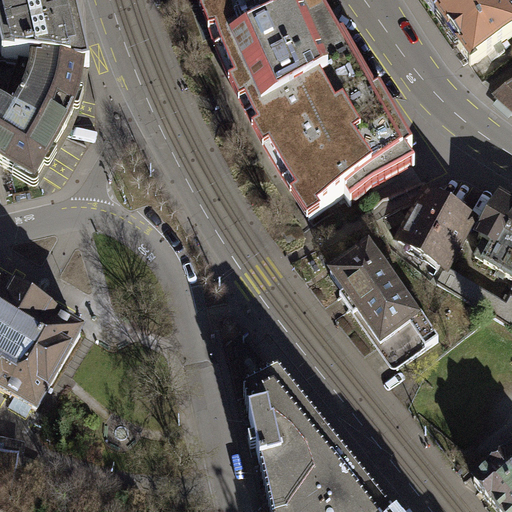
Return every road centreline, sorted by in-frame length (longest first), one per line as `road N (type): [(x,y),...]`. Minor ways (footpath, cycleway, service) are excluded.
road 1 (primary): [(148,87),(256,281),(440,511)]
road 2 (residential): [(232,511),(171,282),(142,241),(80,215)]
road 3 (tertiary): [(367,0),(426,84),(511,154)]
road 4 (residential): [(148,87),(80,215)]
